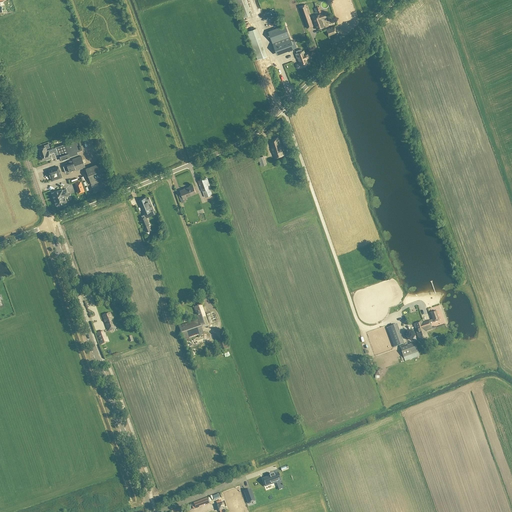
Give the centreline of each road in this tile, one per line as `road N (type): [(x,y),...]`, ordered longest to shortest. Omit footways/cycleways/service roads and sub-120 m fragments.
road 1 (unclassified): [(49,224),(252,136),(395,0)]
road 2 (tertiary): [(151,511),(49,224)]
road 3 (tertiary): [(49,224),(0,87)]
